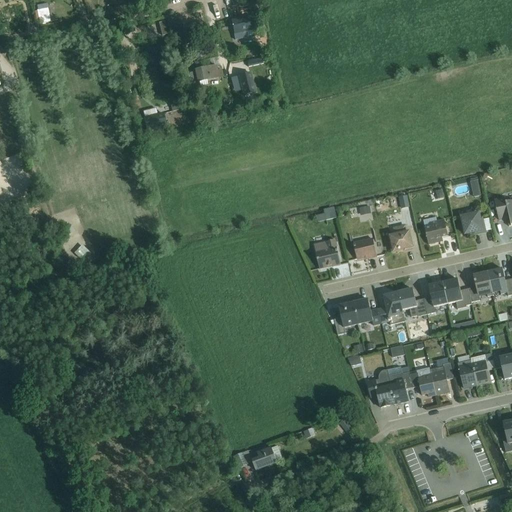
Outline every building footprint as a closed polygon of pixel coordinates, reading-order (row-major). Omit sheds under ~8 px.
[(47,5),(35,7),(39,25),(57,21),(56,16),(51,17),(50,9),(48,10),(47,5)] [(251,18),(231,22),(234,34),(232,35),(234,41),(247,38),(248,40),(256,38),(251,18)] [(165,22),(159,23),(162,36),(168,35),(165,22)] [(188,26),(175,29),(181,49),(194,45),(188,26)] [(227,63),(230,76),(238,74),(238,75),(243,74),(240,56),(234,58),(235,62),(227,63)] [(197,83),(197,84),(224,78),(222,70),(218,71),(217,66),(194,71),(194,73),(190,74),(192,84),(197,83)] [(250,74),(237,77),(242,98),(256,94),(250,74)] [(144,111),(146,117),(159,114),(157,108),(144,111)] [(163,114),(142,119),(146,133),(166,128),(163,114)] [(471,183),(472,191),(479,189),(478,181),(471,183)] [(407,195),(399,197),(401,209),(409,207),(407,195)] [(511,202),(506,203),(505,198),(494,201),(499,221),(507,219),(509,228),(511,226),(511,202)] [(361,217),(371,215),(370,207),(359,209),(361,217)] [(325,215),(316,217),(318,223),(337,219),(335,208),(324,210),(325,215)] [(482,218),(481,218),(480,213),(461,217),(465,236),(478,233),(478,235),(485,233),(485,232),(482,221),(482,218)] [(443,215),(423,220),(425,229),(431,228),(430,224),(444,220),(443,215)] [(489,219),(482,221),(485,232),(492,231),(489,219)] [(430,224),(431,228),(425,229),(429,246),(443,243),(442,239),(448,238),(444,220),(430,224)] [(71,224),(65,226),(68,234),(74,231),(71,224)] [(409,232),(407,232),(406,226),(393,229),(394,235),(389,236),(392,253),(401,251),(401,250),(404,249),(405,252),(413,250),(409,232)] [(373,240),(353,244),(357,261),(370,258),(370,260),(377,258),(373,240)] [(336,241),(314,246),(320,270),(333,267),(333,268),(341,266),(337,248),(338,248),(336,241)] [(82,246),(74,254),(79,260),(88,252),(82,246)] [(511,296),(511,280),(505,282),(503,270),(488,273),(493,295),(501,293),(501,296),(507,295),(508,297),(511,296)] [(494,297),(493,295),(488,273),(473,277),(476,288),(468,290),(472,304),(480,302),(479,298),(487,296),(487,298),(494,297)] [(472,304),(468,290),(460,292),(458,280),(443,284),(448,305),(456,303),(458,311),(467,308),(466,307),(472,306),(472,304)] [(434,308),(448,305),(443,284),(429,287),(431,299),(423,300),(427,316),(436,314),(434,308)] [(427,316),(423,300),(416,302),(413,291),(398,294),(403,312),(409,311),(411,318),(418,317),(418,318),(427,316)] [(405,323),(403,312),(398,294),(384,297),(386,308),(379,310),(382,325),(389,324),(390,326),(405,323)] [(382,325),(379,310),(371,312),(368,301),(354,304),(359,326),(372,323),(373,327),(382,325)] [(345,329),(359,326),(354,304),(339,308),(342,319),(334,321),(338,337),(346,335),(345,329)] [(506,314),(499,316),(500,323),(508,321),(506,314)] [(484,330),(468,334),(469,338),(485,335),(484,330)] [(446,341),(447,347),(450,346),(450,347),(456,346),(455,338),(449,340),(449,341),(446,341)] [(364,353),(362,345),(354,347),(355,355),(364,353)] [(402,347),(390,350),(393,360),(404,357),(402,347)] [(495,371),(492,357),(492,355),(471,360),(471,362),(477,387),(491,384),(488,372),(495,371)] [(505,381),(511,379),(511,355),(500,358),(500,355),(492,357),(495,371),(502,369),(505,381)] [(360,357),(349,360),(352,368),(362,365),(360,357)] [(477,387),(471,362),(458,365),(464,390),(469,388),(469,389),(477,387)] [(447,382),(454,380),(451,364),(444,366),(444,368),(430,371),(431,374),(436,396),(450,393),(447,382)] [(410,376),(410,374),(402,375),(401,368),(388,371),(388,372),(395,406),(409,403),(406,391),(413,389),(410,376)] [(395,406),(388,372),(384,373),(382,374),(381,375),(379,377),(379,379),(379,381),(376,382),(376,381),(367,383),(371,400),(378,398),(381,409),(395,406)] [(436,396),(431,374),(423,376),(423,379),(419,380),(418,374),(410,376),(413,389),(420,388),(422,397),(428,395),(429,398),(436,396)] [(511,421),(503,424),(507,442),(503,443),(506,454),(511,452),(511,421)] [(346,433),(352,429),(346,422),(340,426),(346,433)] [(316,427),(306,430),(309,437),(318,433),(316,427)] [(278,447),(272,449),(277,464),(283,461),(278,447)] [(248,452),(233,458),(239,470),(253,464),(256,472),(277,464),(272,449),(272,448),(257,453),(257,455),(251,457),(248,452)] [(511,500),(510,495),(499,498),(502,506),(511,503),(511,500)]
